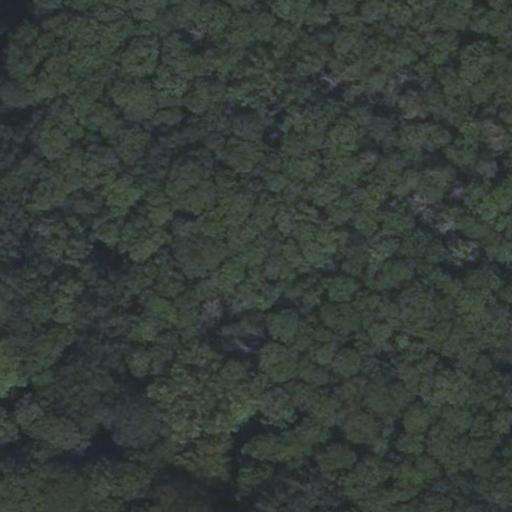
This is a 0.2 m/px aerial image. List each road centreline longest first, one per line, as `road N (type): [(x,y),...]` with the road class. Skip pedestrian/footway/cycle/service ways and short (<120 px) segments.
road 1 (track): [(292,511),(103,191),(75,123),(45,0)]
road 2 (track): [(433,511),(0,315)]
